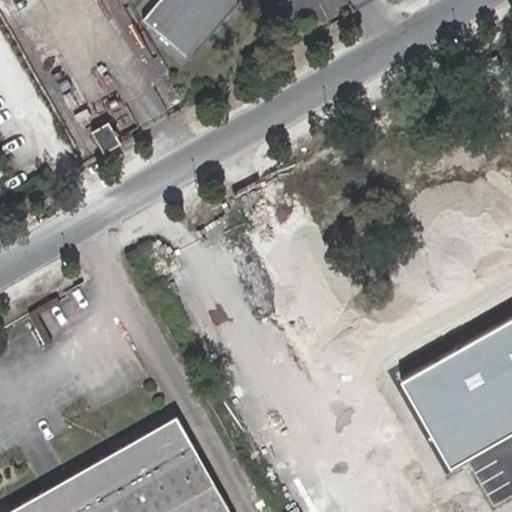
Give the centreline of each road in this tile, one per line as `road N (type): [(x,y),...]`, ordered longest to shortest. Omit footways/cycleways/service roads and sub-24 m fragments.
road 1 (tertiary): [(474,0),(0,267)]
road 2 (unknown): [(118,315),(233,511)]
road 3 (unknown): [(0,382),(118,315)]
